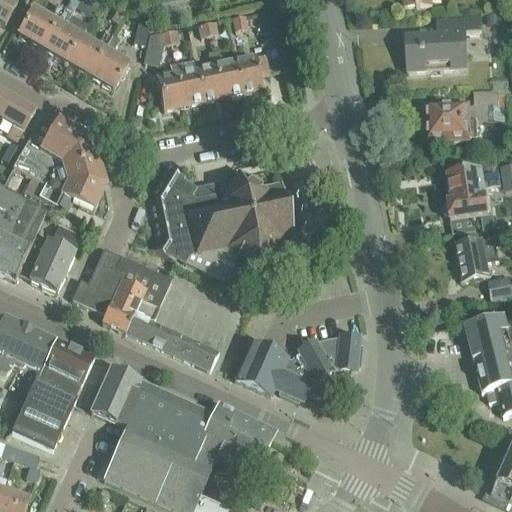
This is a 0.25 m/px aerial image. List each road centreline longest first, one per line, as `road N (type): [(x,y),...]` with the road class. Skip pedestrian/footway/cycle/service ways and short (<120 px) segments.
road 1 (residential): [(366,465),(96,339),(73,338),(0,304)]
road 2 (tertiary): [(366,465),(388,395),(392,350),(345,116)]
road 3 (residential): [(127,149),(152,155),(345,116)]
road 4 (residential): [(0,78),(127,149)]
